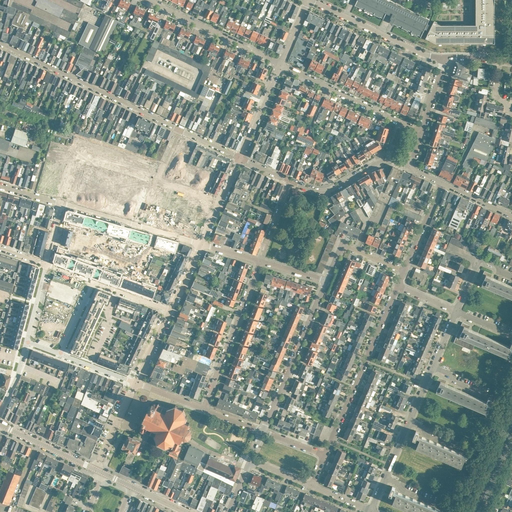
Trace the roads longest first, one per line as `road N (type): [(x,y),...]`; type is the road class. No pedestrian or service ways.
road 1 (residential): [(0,44),(181,130)]
road 2 (residential): [(324,455),(397,286)]
road 3 (residential): [(262,431),(326,281)]
road 4 (residential): [(204,409),(260,261)]
road 5 (residential): [(281,66),(422,131)]
road 6 (residential): [(281,66),(146,0)]
road 7 (unknown): [(136,225),(77,360)]
road 8 (residential): [(441,60),(311,0)]
road 9 (residential): [(60,203),(70,167),(86,158),(156,180)]
road 10 (residential): [(410,168),(383,162),(325,192),(292,182)]
